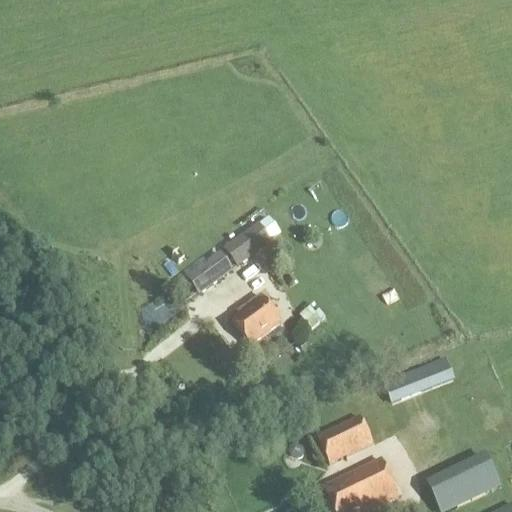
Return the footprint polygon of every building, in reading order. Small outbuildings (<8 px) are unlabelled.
[(258,226),(224,249),(237,268),(271,244),(258,226)] [(218,254),(208,262),(221,280),(232,271),(218,254)] [(300,312),(309,308),(302,292),(293,297),(300,312)] [(240,316),(231,323),(250,347),(281,324),(260,297),(238,314),(240,316)] [(314,306),(300,318),(311,331),(325,320),(314,306)] [(253,358),(287,340),(283,331),(249,350),(253,358)] [(432,365),(413,373),(421,393),(440,385),(453,380),(445,360),(432,365)] [(393,381),(382,385),(391,405),(401,401),(393,381)] [(359,421),(318,440),(330,465),(371,446),(359,421)] [(291,450),(290,454),(292,458),(299,461),(303,459),(305,455),(302,451),(295,448),(291,450)] [(334,480),(377,457),(373,448),(329,470),(334,480)] [(485,456),(425,484),(437,511),(450,511),(500,489),(485,456)] [(380,460),(322,489),(333,511),(370,511),(399,498),(380,460)]
